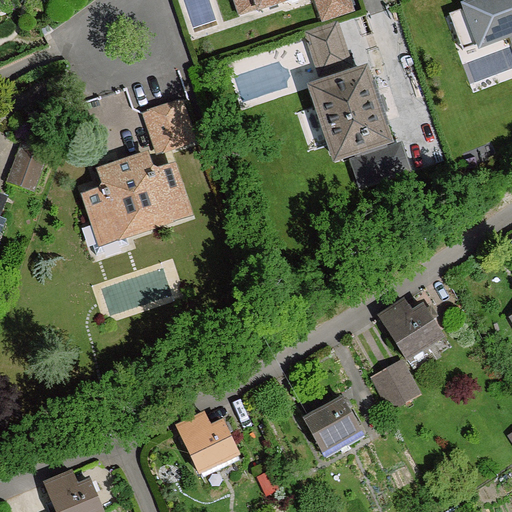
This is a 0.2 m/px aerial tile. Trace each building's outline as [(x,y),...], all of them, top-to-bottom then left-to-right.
[(295,0),(248,0),(253,15),(295,0)] [(346,0),(312,0),(321,24),(351,14),(346,0)] [(511,0),(465,0),(463,1),(478,43),(510,31),(511,37),(511,0)] [(351,66),(338,25),(303,36),(316,77),(351,66)] [(392,145),(365,67),(303,88),(329,166),(392,145)] [(194,138),(180,99),(143,111),(157,151),(194,138)] [(49,148),(26,139),(10,181),(34,190),(49,148)] [(357,157),(363,183),(411,172),(405,146),(357,157)] [(105,185),(85,192),(95,223),(87,226),(96,253),(127,242),(124,230),(189,209),(174,164),(151,171),(145,153),(100,168),(105,185)] [(404,306),(379,321),(406,365),(442,344),(420,309),(410,315),(404,306)] [(400,366),(370,382),(389,415),(419,399),(400,366)] [(339,400),(300,422),(319,455),(357,433),(339,400)] [(203,416),(176,429),(199,475),(238,456),(220,421),(209,427),(203,416)] [(44,482),(56,511),(110,511),(90,463),(44,482)]
